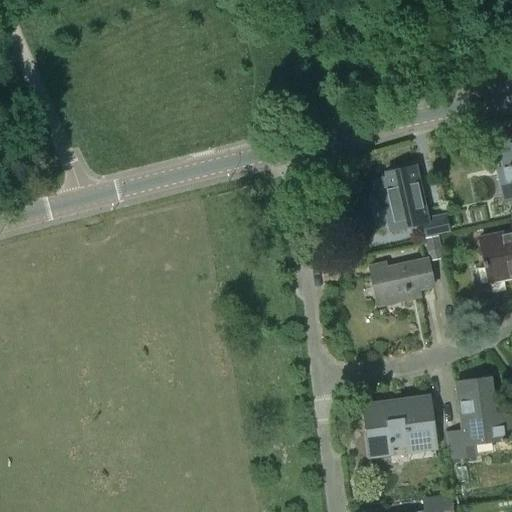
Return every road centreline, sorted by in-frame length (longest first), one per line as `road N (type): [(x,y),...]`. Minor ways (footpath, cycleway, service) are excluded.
road 1 (residential): [(318,377),(297,146)]
road 2 (tertiary): [(511,89),(297,146)]
road 3 (tertiary): [(297,146),(82,198)]
road 4 (unclassified): [(82,198),(0,6)]
road 5 (residential): [(318,377),(401,368),(511,325)]
road 6 (residential): [(333,511),(318,377)]
